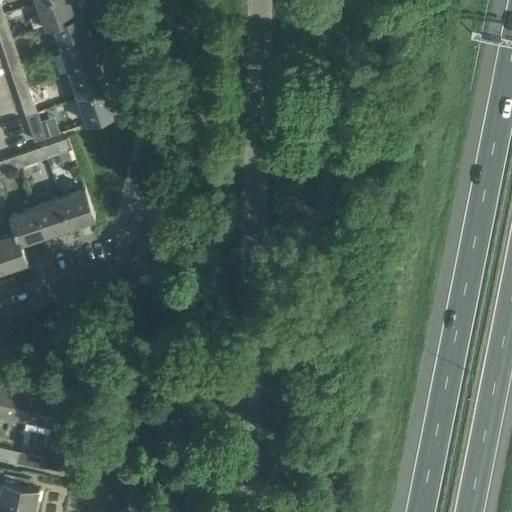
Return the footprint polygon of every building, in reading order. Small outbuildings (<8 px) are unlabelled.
[(38,0),(46,24),(75,15),(70,0),(38,0)] [(0,13),(0,35),(1,40),(12,36),(4,12),(0,13)] [(54,23),(62,47),(92,37),(83,12),(75,15),(46,24),(46,26),(54,23)] [(1,40),(10,65),(21,61),(12,36),(1,40)] [(62,47),(71,72),(100,62),(92,37),(62,47)] [(10,65),(18,90),(29,86),(21,61),(10,65)] [(71,72),(79,97),(109,87),(100,62),(71,72)] [(18,90),(27,115),(38,111),(29,86),(18,90)] [(109,87),(79,97),(88,122),(117,111),(109,87)] [(38,111),(27,115),(35,139),(46,136),(38,111)] [(69,136),(43,145),(47,156),(72,147),(69,136)] [(43,145),(19,153),(23,164),(47,156),(43,145)] [(19,153),(0,159),(0,172),(23,164),(19,153)] [(86,186),(60,195),(71,225),(96,216),(86,186)] [(60,195),(36,203),(46,233),(71,225),(60,195)] [(11,212),(17,231),(18,230),(21,241),(22,241),(46,233),(36,203),(11,212)] [(17,231),(0,236),(0,262),(2,269),(28,260),(22,241),(21,241),(18,230),(17,231)] [(0,410),(2,411),(9,380),(0,378),(0,410)] [(2,411),(28,416),(34,386),(9,380),(2,411)] [(34,386),(28,416),(53,422),(60,391),(34,386)] [(0,457),(18,461),(20,450),(0,445),(0,457)] [(20,450),(18,461),(44,467),(46,456),(20,450)] [(0,492),(0,501),(36,509),(40,487),(25,484),(27,478),(30,478),(19,475),(18,482),(4,479),(1,493),(0,492)] [(34,511),(36,509),(0,501),(0,511),(34,511)]
